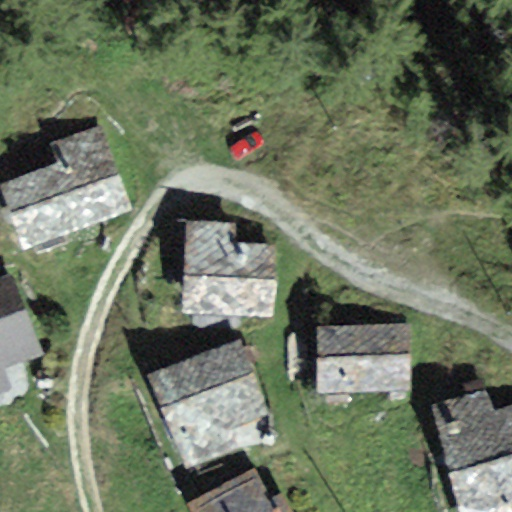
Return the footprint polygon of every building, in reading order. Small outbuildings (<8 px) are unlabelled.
[(55,170),(0,188),(0,189),(21,250),(133,212),(104,128),(47,147),(55,170)] [(228,228),(184,227),(183,319),(274,321),(275,249),(228,248),(228,228)] [(9,280),(0,283),(0,393),(8,391),(2,374),(40,359),(9,280)] [(408,331),(316,336),(320,397),(411,392),(408,331)] [(239,345),(146,380),(183,479),(276,444),(239,345)] [(485,390),(429,405),(457,511),(511,511),(511,411),(492,417),(485,390)] [(288,511),(269,474),(191,511),(288,511)]
